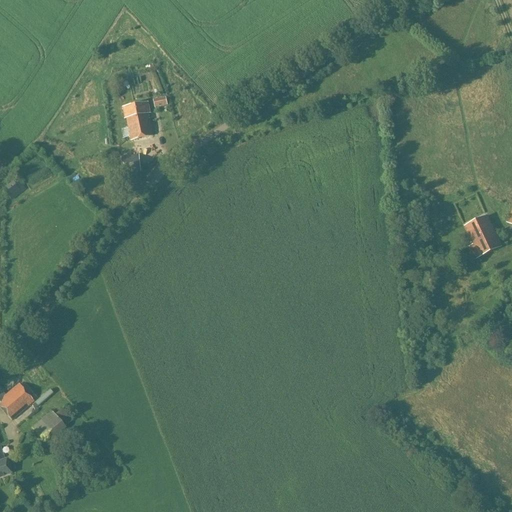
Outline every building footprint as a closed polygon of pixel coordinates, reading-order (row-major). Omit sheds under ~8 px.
[(152,92),(153,96),(161,95),(160,90),(157,91),(156,86),(153,87),(154,92),(152,92)] [(155,109),(168,106),(166,98),(154,101),(155,109)] [(132,141),(153,136),(148,114),(150,114),(148,103),(123,108),(126,119),(127,119),(132,141)] [(123,175),(141,173),(139,155),(121,157),(123,175)] [(473,261),(502,248),(487,217),(465,227),(473,246),(468,248),(473,261)] [(19,384),(6,395),(0,400),(0,408),(17,428),(39,409),(19,384)] [(65,428),(55,415),(51,411),(32,428),(46,446),(66,429),(65,428)] [(0,477),(11,474),(6,460),(4,461),(0,448),(0,477)]
